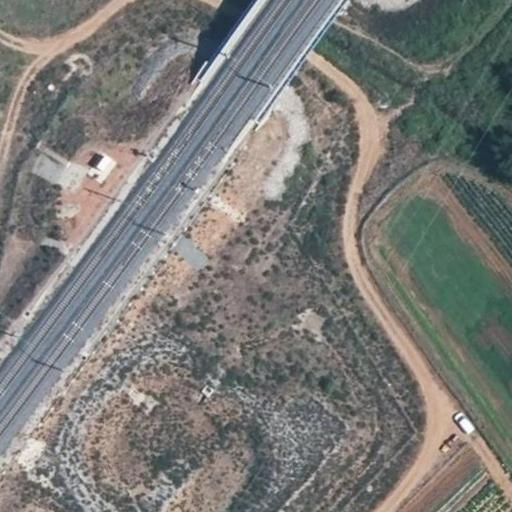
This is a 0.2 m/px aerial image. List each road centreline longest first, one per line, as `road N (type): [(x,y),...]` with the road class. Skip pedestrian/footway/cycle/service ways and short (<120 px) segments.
road 1 (track): [(380,511),(433,444),(432,403),(353,271),(345,235),(365,117),(342,80),(213,0)]
road 2 (track): [(127,0),(55,40),(22,42),(0,32)]
road 3 (track): [(55,40),(22,86),(0,157)]
